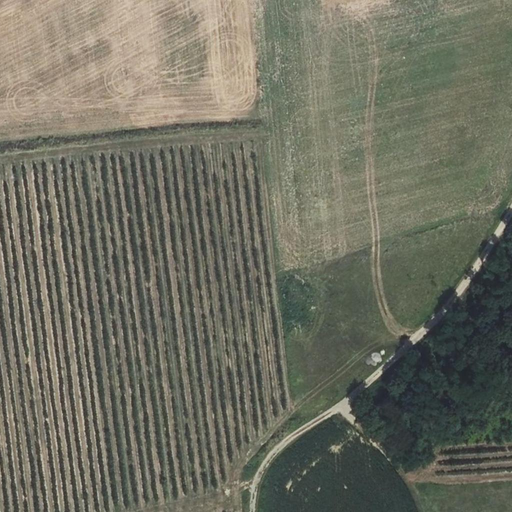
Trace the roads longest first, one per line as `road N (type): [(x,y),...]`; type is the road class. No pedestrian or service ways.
road 1 (track): [(342,403),(450,304),(511,212)]
road 2 (track): [(252,511),(255,483),(277,448),(342,403)]
road 3 (track): [(417,511),(396,469),(342,403)]
